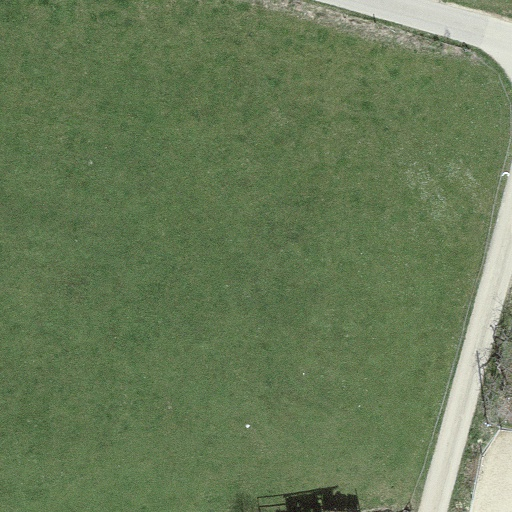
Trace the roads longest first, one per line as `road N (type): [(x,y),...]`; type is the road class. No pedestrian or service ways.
road 1 (track): [(433,511),(511,211)]
road 2 (unclassified): [(511,44),(347,0)]
